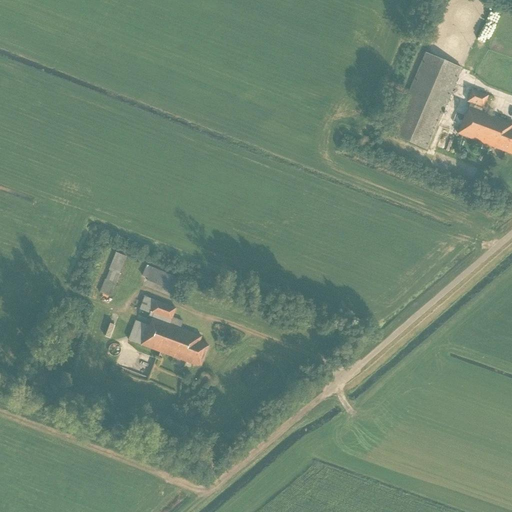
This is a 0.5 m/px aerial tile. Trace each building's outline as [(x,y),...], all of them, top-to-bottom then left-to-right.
[(469,48),(481,53),(498,15),(490,11),(485,21),(482,20),(469,48)] [(426,150),(461,68),(425,53),(390,135),(426,150)] [(511,154),(511,129),(511,130),(511,129),(511,123),(482,112),(483,108),(488,96),(471,90),(467,102),(470,103),(469,107),(466,115),(464,114),(457,134),(511,154)] [(449,153),(456,134),(443,129),(436,147),(449,153)] [(111,298),(125,259),(115,255),(101,294),(111,298)] [(146,280),(172,291),(178,277),(146,264),(142,276),(147,278),(146,280)] [(201,366),(208,346),(199,342),(201,337),(180,329),(183,322),(172,318),(176,309),(144,297),(139,310),(150,313),(149,316),(152,317),(150,325),(135,321),(128,340),(196,366),(197,365),(201,366)] [(115,344),(114,344),(113,344),(112,345),(111,345),(111,346),(110,346),(110,347),(109,348),(109,349),(109,350),(109,351),(109,352),(110,353),(110,354),(111,354),(111,355),(112,355),(113,356),(114,356),(115,356),(116,356),(117,356),(118,355),(119,354),(120,353),(120,352),(121,351),(121,350),(121,349),(121,348),(120,348),(120,347),(119,346),(118,345),(117,344),(115,344)]
